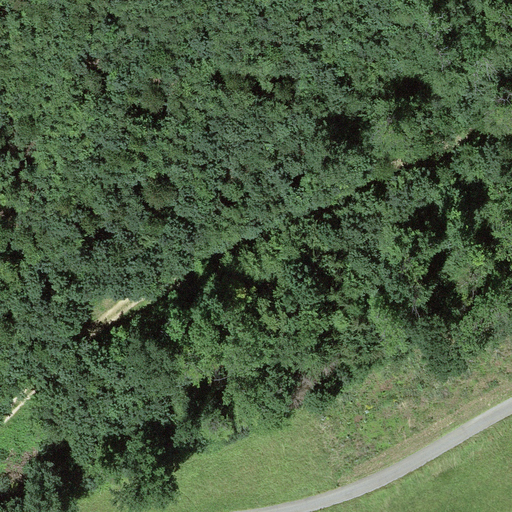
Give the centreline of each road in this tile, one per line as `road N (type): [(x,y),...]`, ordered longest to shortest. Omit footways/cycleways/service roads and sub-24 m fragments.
road 1 (track): [(0,426),(179,265),(511,115)]
road 2 (track): [(271,511),(371,482),(511,406)]
